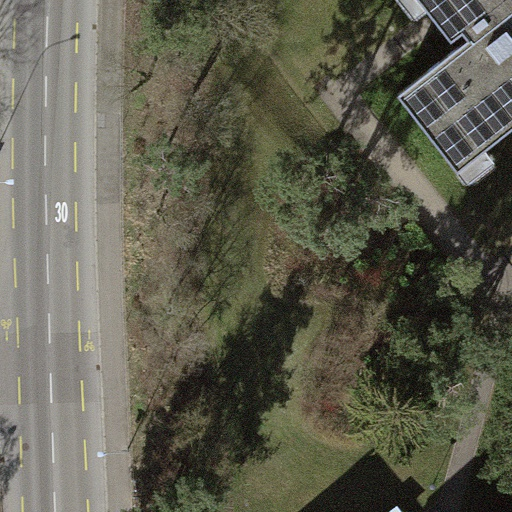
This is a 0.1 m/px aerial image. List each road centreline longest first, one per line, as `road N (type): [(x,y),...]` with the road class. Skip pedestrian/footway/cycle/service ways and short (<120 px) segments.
road 1 (tertiary): [(34,0),(38,360)]
road 2 (tertiary): [(74,511),(68,421),(38,360)]
road 3 (tertiary): [(38,360),(20,419),(24,511)]
